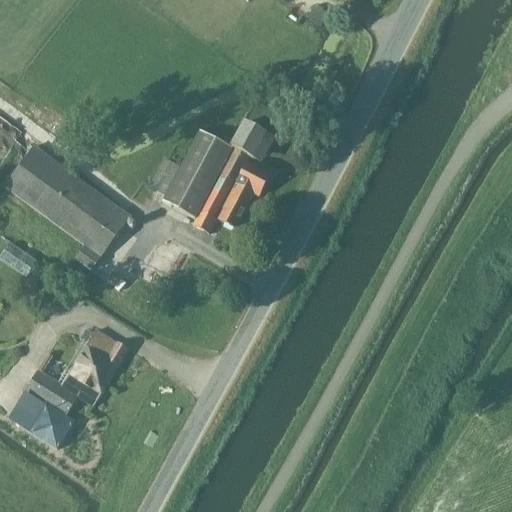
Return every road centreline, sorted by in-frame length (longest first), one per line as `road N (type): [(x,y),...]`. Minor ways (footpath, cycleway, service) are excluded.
road 1 (tertiary): [(148,511),(416,0)]
road 2 (unclassified): [(258,511),(470,132),(511,99)]
